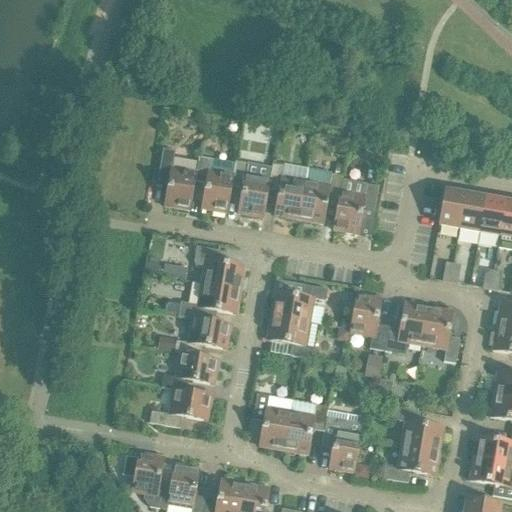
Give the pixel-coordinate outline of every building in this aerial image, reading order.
[(193,184),(197,163),(173,158),(174,153),(162,151),(156,181),(168,183),(164,209),(188,213),(193,184)] [(230,188),(232,177),(208,173),(210,161),(198,159),(197,163),(193,184),(205,186),(201,211),(225,216),(230,188)] [(267,191),(271,170),(234,163),(232,177),(230,188),(242,190),(237,216),(262,220),(267,191)] [(298,222),(307,172),(306,172),(304,183),(281,179),(283,168),(271,165),(271,170),(267,191),(278,193),(274,218),(298,222)] [(338,203),(342,182),(342,178),(307,172),(298,222),(322,227),(326,201),(338,203)] [(373,213),(378,188),(342,182),(338,203),(333,233),(357,237),(361,211),(373,213)] [(459,231),(466,196),(444,192),(438,228),(459,231)] [(479,235),(486,200),(466,196),(459,231),(479,235)] [(499,238),(505,203),(486,200),(479,235),(499,238)] [(511,240),(511,204),(505,203),(499,238),(511,240)] [(240,293),(244,269),(219,264),(221,253),(196,249),(194,260),(205,262),(201,286),(191,284),(240,293)] [(449,284),(452,266),(445,265),(441,283),(449,284)] [(456,286),(460,267),(452,266),(449,284),(456,286)] [(489,292),(492,273),(485,272),(482,290),(489,292)] [(497,293),(500,274),(492,273),(489,292),(497,293)] [(236,317),(240,293),(191,284),(187,305),(180,304),(177,319),(191,321),(208,324),(210,312),(236,317)] [(309,325),(313,302),(324,303),(326,291),(302,287),(299,298),(274,294),(270,318),(309,325)] [(376,326),(381,301),(356,297),(349,335),(370,339),(368,351),(383,353),(388,329),(376,326)] [(421,348),(428,309),(404,305),(399,331),(388,329),(383,353),(404,357),(406,346),(421,348)] [(447,339),(452,313),(428,309),(421,348),(444,352),(442,364),(454,366),(459,341),(447,339)] [(511,334),(511,311),(499,309),(495,331),(511,334)] [(305,348),(309,325),(270,318),(266,342),(291,347),(289,358),(314,362),(316,351),(305,348)] [(225,352),(230,328),(208,324),(191,321),(187,345),(175,343),(173,355),(179,356),(198,359),(200,347),(225,352)] [(511,334),(495,331),(491,353),(511,356),(511,334)] [(213,387),(217,363),(198,359),(179,356),(174,380),(163,378),(160,390),(172,392),(185,394),(187,383),(213,387)] [(511,400),(511,378),(496,376),(493,398),(511,400)] [(211,399),(185,394),(172,392),(168,416),(150,413),(148,425),(179,431),(181,419),(207,423),(211,399)] [(282,453),(291,403),(256,397),(252,422),(263,424),(258,449),(282,453)] [(511,400),(493,398),(489,419),(511,423),(511,431),(511,434),(511,400)] [(321,444),(325,419),(327,409),(291,403),(282,453),(306,458),(311,432),(322,434),(321,444)] [(439,455),(443,430),(417,426),(420,414),(389,409),(387,421),(404,424),(400,448),(439,455)] [(352,476),(359,437),(344,434),(346,423),(325,419),(321,444),(332,446),(328,471),(352,476)] [(511,467),(511,434),(510,445),(476,439),(472,461),(511,467)] [(434,478),(439,455),(400,448),(396,471),(384,469),(382,481),(407,485),(409,474),(434,478)] [(165,511),(171,483),(159,481),(163,460),(138,456),(137,460),(126,459),(122,477),(134,480),(131,494),(142,497),(142,501),(149,509),(165,511)] [(511,490),(510,490),(511,476),(511,467),(472,461),(468,483),(493,487),(491,498),(511,501),(511,490)] [(193,498),(198,472),(174,468),(171,483),(165,511),(167,507),(190,511),(189,511),(202,511),(204,506),(205,500),(193,498)] [(239,511),(244,486),(220,482),(216,507),(204,506),(202,511),(239,511)] [(264,511),(268,490),(244,486),(239,511),(264,511)] [(499,511),(500,508),(465,501),(463,511),(499,511)]
